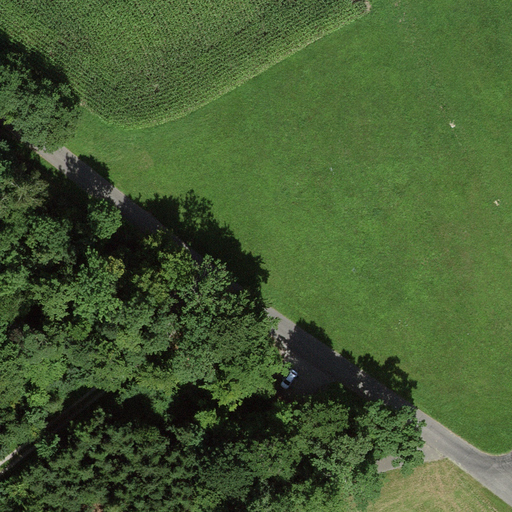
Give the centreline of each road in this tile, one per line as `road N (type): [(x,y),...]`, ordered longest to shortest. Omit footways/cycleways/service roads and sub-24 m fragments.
road 1 (unclassified): [(0,112),(222,290),(493,479)]
road 2 (track): [(222,290),(0,470)]
